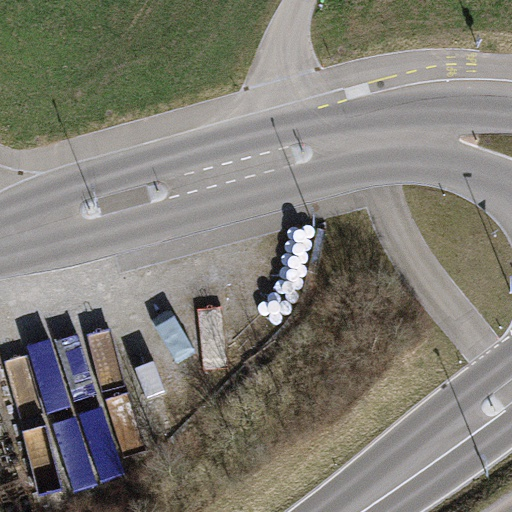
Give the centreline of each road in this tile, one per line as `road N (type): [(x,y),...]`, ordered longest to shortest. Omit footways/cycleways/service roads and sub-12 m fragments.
road 1 (unclassified): [(9,237),(372,135)]
road 2 (secondary): [(353,511),(511,392)]
road 3 (track): [(318,150),(286,68),(285,36),(299,0)]
road 4 (unclassified): [(372,135),(442,147),(511,181)]
road 5 (unclassified): [(511,112),(448,116),(372,135)]
